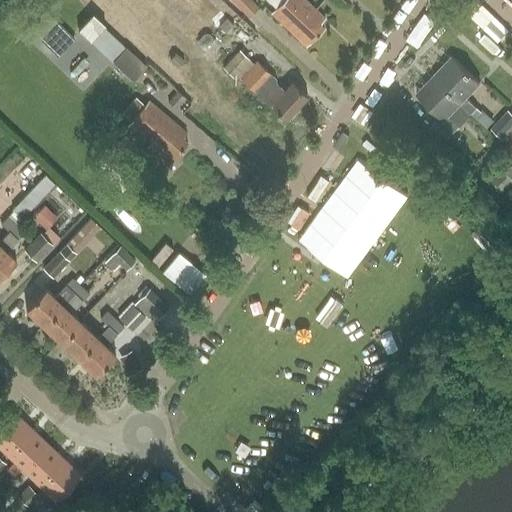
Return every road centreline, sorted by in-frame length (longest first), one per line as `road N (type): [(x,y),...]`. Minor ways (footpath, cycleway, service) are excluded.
road 1 (residential): [(142,435),(163,389),(424,0)]
road 2 (unclassified): [(357,511),(511,363)]
road 3 (unclassified): [(142,435),(81,438),(0,360)]
